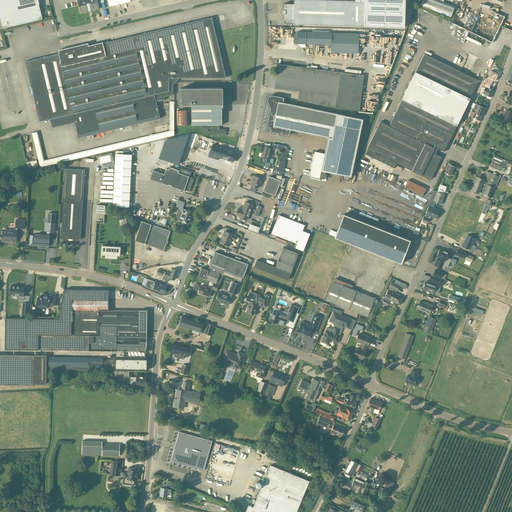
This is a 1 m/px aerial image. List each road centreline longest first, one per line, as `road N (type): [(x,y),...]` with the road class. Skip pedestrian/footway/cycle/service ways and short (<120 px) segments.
road 1 (unclassified): [(369,383),(511,53)]
road 2 (unclassified): [(178,285),(243,159),(259,75),(259,0)]
road 3 (tertiary): [(369,383),(188,310)]
road 4 (unclassified): [(142,511),(165,320)]
road 5 (tertiary): [(157,297),(99,277),(0,263)]
road 6 (tertiary): [(511,431),(465,422),(369,383)]
road 7 (unclassified): [(63,33),(205,0)]
road 8 (unclassified): [(314,511),(369,383)]
